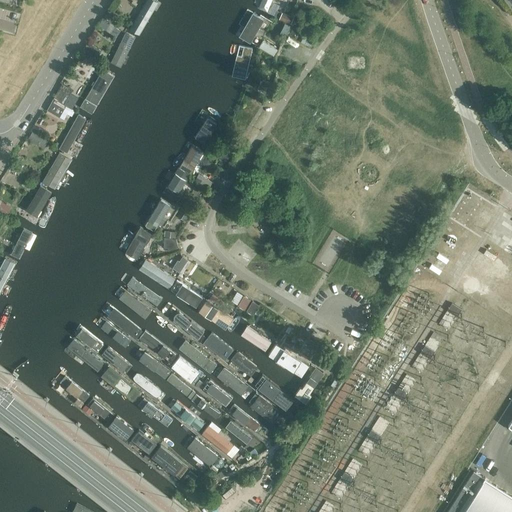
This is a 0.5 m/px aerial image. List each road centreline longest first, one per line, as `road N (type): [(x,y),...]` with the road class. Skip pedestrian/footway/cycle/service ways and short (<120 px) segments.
road 1 (residential): [(364,0),(293,89),(210,221),(217,248),(233,266),(312,317),(342,317)]
road 2 (tertiary): [(511,185),(470,127),(428,0)]
road 3 (secondary): [(152,511),(0,391)]
road 4 (unclassified): [(6,133),(18,126),(96,0)]
road 5 (secondary): [(0,417),(119,511)]
